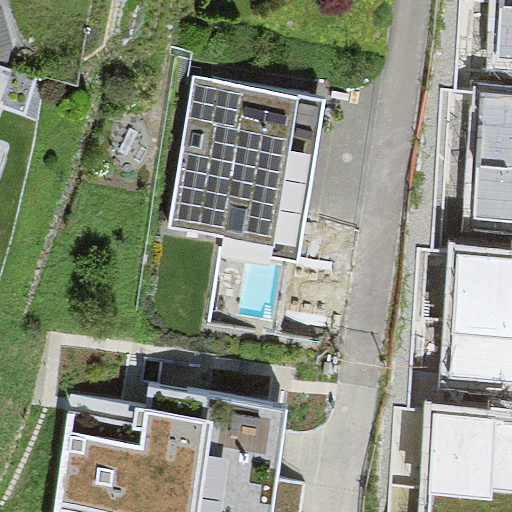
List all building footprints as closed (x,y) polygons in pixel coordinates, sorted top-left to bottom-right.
[(511,0),(497,0),(493,66),(511,67),(511,0)] [(164,234),(285,251),(308,84),(187,67),(164,234)] [(511,88),(478,86),(468,228),(511,231),(511,88)] [(511,250),(450,246),(441,383),(511,387),(511,250)] [(146,443),(73,435),(63,511),(270,511),(283,402),(153,387),(146,443)] [(511,511),(511,409),(429,404),(422,511),(511,511)]
